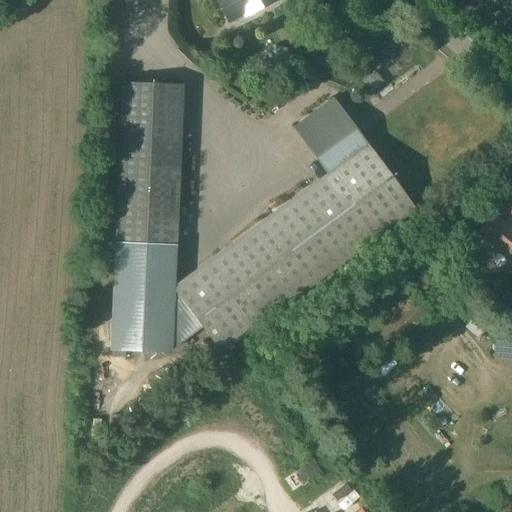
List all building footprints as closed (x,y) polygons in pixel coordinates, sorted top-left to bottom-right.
[(245,18),(278,0),(217,0),(229,23),(244,15),(245,18)] [(274,45),(263,51),(261,63),(266,74),(276,77),(287,72),(289,67),(290,59),(286,48),(274,45)] [(366,144),(364,145),(331,99),(292,128),(326,174),(172,288),(173,248),(176,248),(183,86),(120,83),(109,347),(169,350),(172,289),(221,355),(415,211),(366,144)] [(233,128),(227,134),(241,150),(248,145),(233,128)] [(511,209),(504,203),(476,234),(508,262),(511,257),(511,209)] [(407,258),(437,238),(436,236),(453,224),(446,214),(400,249),(407,258)] [(403,338),(430,315),(417,298),(389,321),(403,338)] [(283,481),(290,493),(321,473),(313,461),(283,481)]
